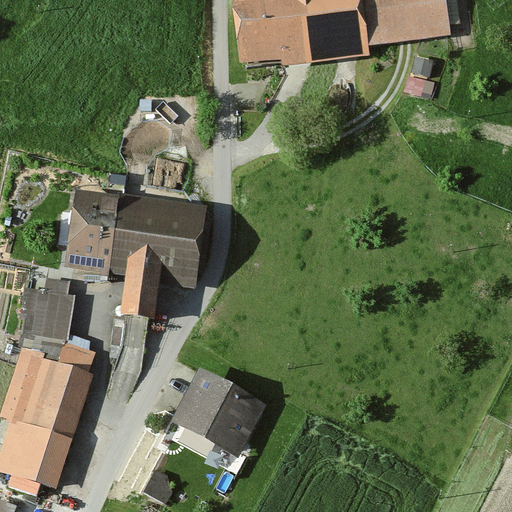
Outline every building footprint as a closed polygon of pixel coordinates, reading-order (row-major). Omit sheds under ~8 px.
[(265,0),(266,0),(228,5),(238,80),(366,63),(364,53),(449,42),(443,0),(265,0)] [(431,95),(436,79),(411,71),(406,87),(431,95)] [(160,293),(193,297),(203,216),(74,200),(64,278),(126,286),(121,329),(155,333),(160,293)] [(20,341),(66,348),(75,289),(48,285),(46,299),(23,295),(19,320),(23,321),(20,341)] [(94,362),(62,351),(56,370),(18,357),(0,410),(0,424),(10,428),(0,457),(0,480),(54,499),(92,383),(88,381),(94,362)] [(263,414),(199,380),(171,433),(235,467),(263,414)] [(0,492),(0,511),(12,511),(16,496),(0,492)]
